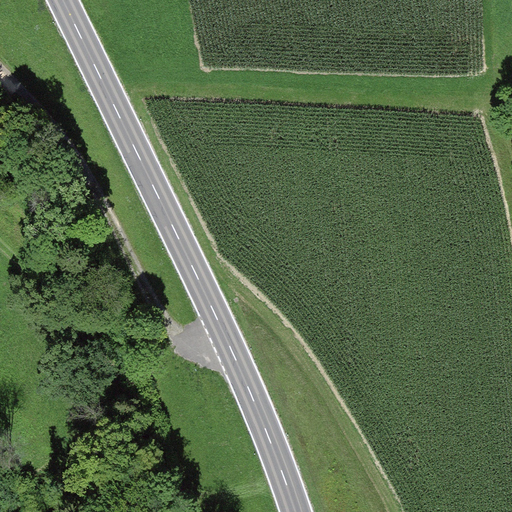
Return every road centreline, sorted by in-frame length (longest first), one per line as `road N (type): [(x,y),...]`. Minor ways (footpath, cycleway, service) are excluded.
road 1 (secondary): [(298,511),(241,368),(63,0)]
road 2 (track): [(241,368),(201,357),(173,336),(86,175),(0,68)]
